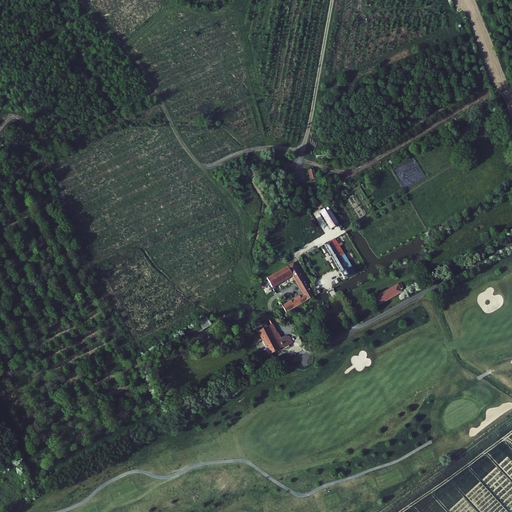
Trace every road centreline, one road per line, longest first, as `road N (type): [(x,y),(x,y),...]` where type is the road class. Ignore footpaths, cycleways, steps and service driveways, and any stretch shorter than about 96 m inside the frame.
road 1 (track): [(304,145),(251,148),(199,164),(128,51),(79,0)]
road 2 (track): [(511,241),(295,359)]
road 3 (residential): [(304,145),(332,0)]
